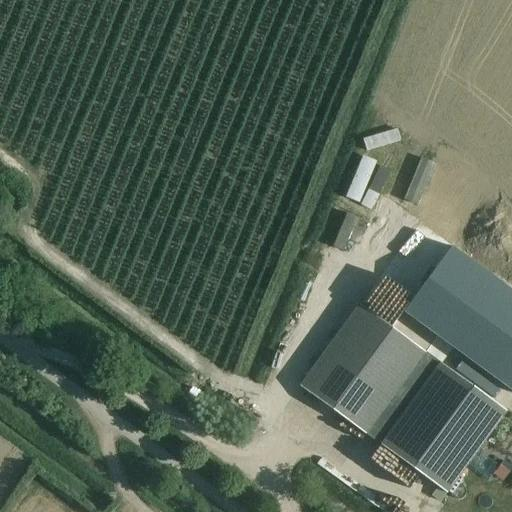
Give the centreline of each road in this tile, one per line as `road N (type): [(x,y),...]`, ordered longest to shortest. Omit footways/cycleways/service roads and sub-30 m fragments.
road 1 (unclassified): [(19,353),(33,346),(75,360),(255,458),(281,482),(290,511)]
road 2 (unclassified): [(239,511),(19,353)]
